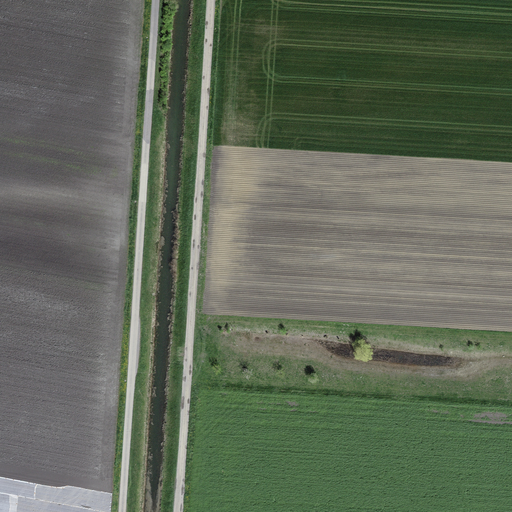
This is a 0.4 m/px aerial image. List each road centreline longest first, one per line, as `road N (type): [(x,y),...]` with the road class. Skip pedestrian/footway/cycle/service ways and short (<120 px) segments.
road 1 (track): [(180,511),(211,0)]
road 2 (track): [(122,511),(152,0)]
